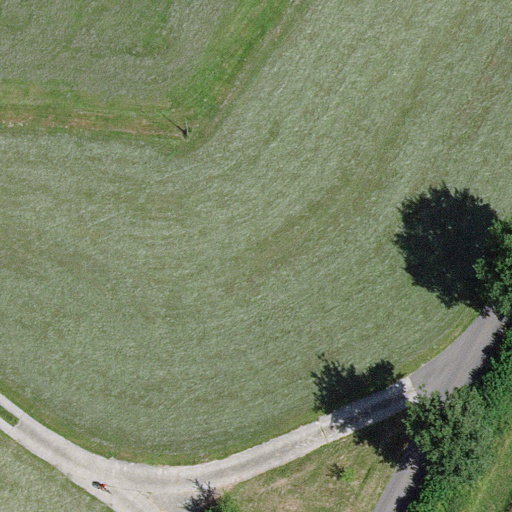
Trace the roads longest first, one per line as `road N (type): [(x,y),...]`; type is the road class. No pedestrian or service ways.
road 1 (track): [(103,477),(211,475),(253,463),(468,365)]
road 2 (unclassified): [(511,290),(390,511)]
road 3 (track): [(144,511),(0,409)]
